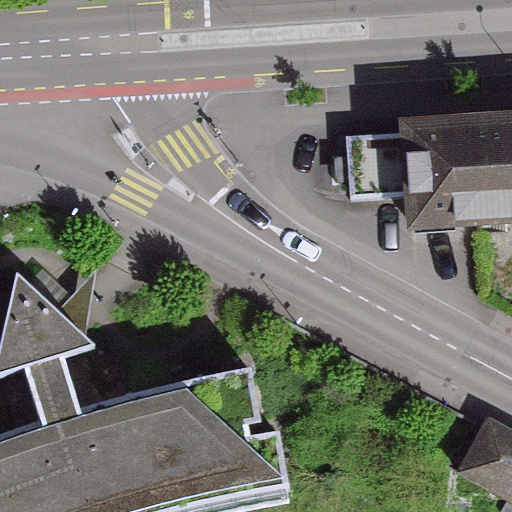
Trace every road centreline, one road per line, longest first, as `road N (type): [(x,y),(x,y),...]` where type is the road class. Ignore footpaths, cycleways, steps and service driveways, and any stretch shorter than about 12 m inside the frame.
road 1 (tertiary): [(36,52),(511,22)]
road 2 (residential): [(114,142),(242,229),(511,378)]
